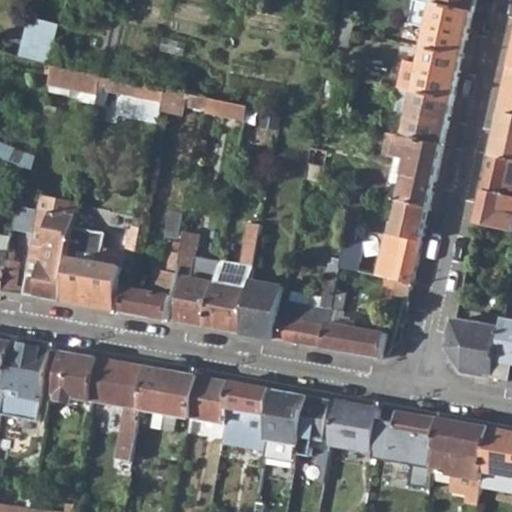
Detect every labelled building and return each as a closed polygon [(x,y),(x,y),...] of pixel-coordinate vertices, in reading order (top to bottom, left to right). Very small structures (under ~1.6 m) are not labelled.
[(464,55),(474,11),(422,0),(420,0),(415,0),(410,24),(429,28),(424,47),(464,55)] [(474,11),(476,0),(421,0),(422,0),(474,11)] [(357,14),(345,11),(341,29),(353,31),(357,14)] [(24,56),(56,61),(63,22),(31,16),(24,56)] [(349,49),(353,31),(341,29),(337,46),(349,49)] [(454,99),(464,55),(424,47),(415,91),(454,99)] [(100,88),(102,76),(54,66),(53,73),(52,78),(86,84),(85,89),(99,93),(100,88)] [(164,101),(165,89),(102,76),(100,88),(164,101)] [(207,110),(210,98),(165,89),(164,101),(207,110)] [(444,144),(454,99),(415,91),(405,135),(444,144)] [(248,118),(250,107),(210,98),(207,110),(248,118)] [(511,112),(505,111),(495,156),(511,159),(511,112)] [(430,208),(444,144),(405,135),(384,131),(381,140),(386,142),(384,154),(398,157),(393,182),(395,183),(391,199),(403,202),(430,208)] [(511,159),(495,156),(479,224),(511,231),(511,215),(502,213),(509,180),(511,180),(511,159)] [(363,193),(354,191),(342,259),(340,269),(348,270),(349,263),(360,263),(363,245),(355,244),(363,193)] [(414,283),(430,208),(403,202),(395,236),(388,234),(378,276),(390,278),(414,283)] [(62,300),(70,257),(74,226),(76,223),(42,217),(27,294),(62,300)] [(241,274),(252,276),(261,225),(250,223),(241,274)] [(70,301),(117,309),(128,253),(104,248),(107,232),(74,226),(70,257),(77,258),(70,301)] [(185,236),(182,252),(180,263),(194,266),(198,238),(185,236)] [(0,288),(3,289),(10,250),(0,248),(0,288)] [(126,312),(169,319),(180,263),(182,252),(173,251),(170,270),(160,269),(156,291),(130,286),(126,312)] [(331,323),(340,269),(342,259),(336,258),(332,278),(328,278),(322,308),(291,303),(283,340),(326,347),(331,323)] [(181,321),(208,326),(216,282),(190,277),(181,321)] [(414,283),(390,278),(386,299),(409,303),(414,283)] [(242,333),(276,338),(286,286),(251,281),(250,288),(242,333)] [(208,326),(242,333),(250,288),(216,282),(208,326)] [(505,329),(496,379),(511,382),(511,310),(509,310),(505,329)] [(505,329),(457,320),(451,348),(470,375),(496,379),(505,329)] [(331,323),(326,347),(383,357),(388,333),(357,328),(358,322),(351,321),(350,327),(331,323)] [(0,396),(7,398),(17,345),(0,341),(0,396)] [(41,423),(53,351),(17,345),(7,398),(3,418),(41,423)] [(94,403),(102,360),(59,353),(52,395),(77,399),(75,412),(92,414),(94,403)] [(144,412),(152,369),(102,360),(94,403),(128,409),(120,461),(134,464),(141,427),(144,412)] [(193,421),(200,378),(152,369),(144,412),(193,421)] [(228,427),(235,384),(200,378),(193,421),(228,427)] [(269,444),(278,392),(235,384),(228,427),(263,433),(259,445),(268,446),(269,444)] [(300,456),(311,397),(278,392),(269,444),(277,445),(274,463),(297,467),(300,456)] [(323,453),(333,401),(311,397),(300,456),(305,456),(306,450),(323,453)] [(380,443),(386,411),(342,403),(333,448),(378,455),(380,443)] [(441,446),(445,422),(386,411),(380,443),(396,446),(398,438),(441,446)] [(486,475),(494,431),(445,422),(441,446),(435,477),(454,481),(452,494),(468,496),(466,506),(475,507),(477,495),(482,496),(486,475)] [(154,429),(141,427),(134,464),(143,465),(144,458),(149,459),(154,429)] [(511,479),(511,433),(494,431),(486,475),(511,479)] [(33,511),(31,511),(30,511),(74,511),(76,502),(67,500),(65,511),(33,511)]
